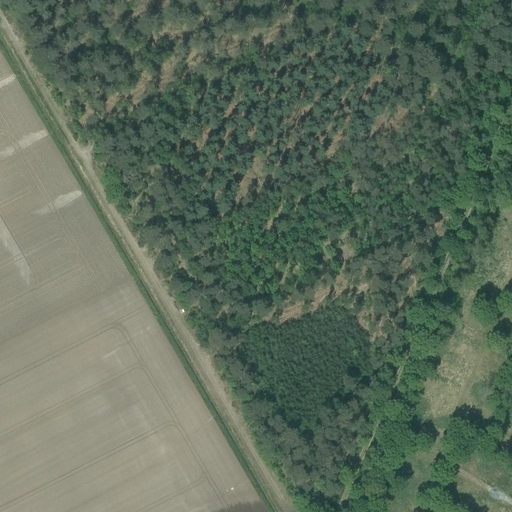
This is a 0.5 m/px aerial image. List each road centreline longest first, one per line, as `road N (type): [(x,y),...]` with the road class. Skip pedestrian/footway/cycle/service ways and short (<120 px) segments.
road 1 (track): [(0,18),(290,511)]
road 2 (unclassified): [(511,498),(449,458),(446,438),(511,281)]
